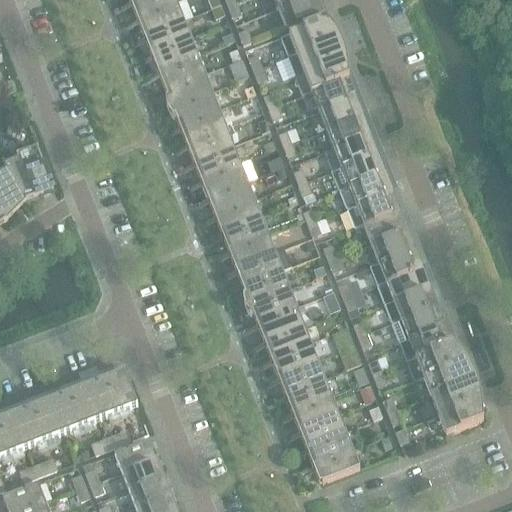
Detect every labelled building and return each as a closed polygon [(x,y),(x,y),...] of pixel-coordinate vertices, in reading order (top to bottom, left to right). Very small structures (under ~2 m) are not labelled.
[(134,0),(128,2),(130,8),(136,23),(177,7),(174,0),(134,0)] [(206,0),(212,13),(221,9),(217,0),(206,0)] [(223,0),(228,11),(237,7),(234,0),(223,0)] [(273,0),(279,13),(311,0),(273,0)] [(316,0),(311,0),(279,13),(287,33),(324,18),(323,16),(324,13),(324,10),(322,7),(319,6),(316,0)] [(136,23),(137,25),(143,40),(184,25),(177,7),(136,23)] [(237,7),(228,11),(233,24),(242,20),(237,7)] [(221,9),(212,13),(216,23),(225,19),(221,9)] [(297,58),(339,42),(338,40),(335,35),(332,32),(330,28),(327,25),(326,24),(281,42),(288,62),(297,58)] [(143,40),(144,43),(150,58),(191,42),(184,25),(143,40)] [(243,50),(252,46),(247,34),(238,37),(243,50)] [(235,46),(231,36),(222,40),(226,49),(235,46)] [(150,58),(151,61),(157,76),(198,60),(191,42),(150,58)] [(339,42),(297,58),(288,62),(296,81),(346,61),(344,54),(342,48),(339,42)] [(237,53),(229,57),(233,67),(241,63),(237,53)] [(157,76),(164,94),(205,78),(198,60),(157,76)] [(253,76),(263,72),(258,60),(248,63),(253,76)] [(311,96),(349,82),(349,81),(349,78),(348,75),(348,71),(347,64),(346,61),(296,81),(295,81),(302,100),(311,96)] [(249,81),(242,64),(231,68),(238,86),(249,81)] [(263,72),(253,76),(258,88),(267,84),(263,72)] [(164,94),(168,103),(166,103),(166,106),(166,108),(167,110),(167,112),(168,114),(212,96),(205,78),(164,94)] [(349,82),(311,96),(319,115),(359,100),(358,97),(357,95),(355,93),(354,91),(352,89),(349,82)] [(256,100),(253,91),(245,94),(248,103),(256,100)] [(175,121),(179,130),(219,114),(212,96),(168,114),(169,115),(170,117),(171,119),(172,120),(174,122),(175,121)] [(268,114),(277,110),(272,98),(263,101),(268,114)] [(359,100),(319,115),(326,134),(364,120),(361,113),(361,110),(361,107),(360,105),(360,102),(359,100)] [(277,110),(268,114),(273,126),(282,122),(277,110)] [(179,130),(180,133),(186,148),(226,132),(219,114),(179,130)] [(364,120),(326,134),(334,153),(374,138),(373,135),(371,133),(370,131),(368,129),(367,127),(364,120)] [(262,138),(270,135),(266,124),(257,127),(262,138)] [(186,148),(187,151),(192,166),(233,150),(226,132),(186,148)] [(283,152),(292,148),(287,135),(278,139),(283,152)] [(374,138),(334,153),(325,157),(332,176),(341,172),(379,158),(376,151),(376,148),(376,145),(375,143),(375,140),(374,138)] [(277,153),(274,145),(264,149),(267,157),(277,153)] [(292,148),(283,152),(288,164),(297,160),(292,148)] [(192,166),(200,184),(240,168),(233,150),(192,166)] [(3,166),(26,205),(54,194),(37,151),(17,160),(18,162),(5,167),(4,165),(3,166)] [(379,158),(341,172),(349,191),(389,176),(388,173),(386,171),(385,169),(383,167),(381,165),(379,158)] [(284,171),(281,162),(268,167),(271,176),(284,171)] [(26,205),(3,166),(2,166),(6,172),(0,175),(0,216),(6,226),(7,225),(7,224),(26,205)] [(200,184),(201,187),(207,202),(247,186),(240,168),(200,184)] [(298,190),(307,186),(302,173),(293,177),(298,190)] [(389,176),(349,191),(356,210),(393,196),(391,189),(391,186),(391,183),(390,181),(390,178),(389,176)] [(207,202),(208,205),(214,220),(254,204),(247,186),(207,202)] [(307,186),(298,190),(303,202),(312,198),(307,186)] [(393,196),(356,210),(347,214),(355,233),(364,229),(404,214),(403,211),(401,209),(400,207),(398,205),(396,203),(393,196)] [(298,207),(295,200),(288,203),(291,210),(298,207)] [(214,220),(215,223),(221,237),(261,222),(254,204),(214,220)] [(307,230),(317,226),(312,214),(302,217),(307,230)] [(404,214),(364,229),(371,249),(409,234),(406,227),(406,224),(406,221),(405,219),(405,216),(404,214)] [(221,237),(222,240),(228,255),(268,239),(261,222),(221,237)] [(317,226),(307,230),(312,242),(321,238),(317,226)] [(379,268),(419,252),(418,250),(417,248),(415,246),(413,244),(412,242),(409,234),(371,249),(379,268)] [(228,255),(229,258),(235,273),(275,257),(268,239),(228,255)] [(314,253),(311,246),(303,249),(306,256),(314,253)] [(328,266),(337,262),(332,250),(323,253),(328,266)] [(419,252),(379,268),(370,272),(377,291),(386,287),(424,272),(421,265),(421,263),(421,260),(420,257),(420,255),(419,252)] [(235,273),(236,276),(242,291),(282,275),(275,257),(235,273)] [(337,262),(328,266),(333,278),(342,275),(337,262)] [(424,272),(386,287),(377,291),(385,310),(434,290),(433,288),(431,286),(430,284),(428,282),(426,280),(424,272)] [(242,291),(245,300),(244,301),(244,303),(244,305),(244,307),(245,309),(245,311),(289,293),(282,275),(242,291)] [(338,292),(343,304),(352,300),(347,288),(338,292)] [(401,325),(439,310),(436,303),(436,301),(436,298),(435,295),(435,293),(434,290),(385,310),(392,329),(401,325)] [(253,319),(256,328),(296,312),(289,293),(245,311),(246,313),(247,314),(248,316),(250,318),(251,319),(253,319)] [(334,298),(323,302),(330,318),(340,314),(334,298)] [(343,304),(348,316),(357,313),(352,300),(343,304)] [(439,310),(401,325),(392,329),(400,348),(409,344),(449,328),(448,326),(446,324),(445,321),(443,319),(441,318),(439,310)] [(256,328),(257,330),(263,345),(303,330),(296,312),(256,328)] [(353,330),(358,342),(367,338),(362,326),(353,330)] [(449,328),(409,344),(400,348),(407,367),(416,363),(454,348),(453,348),(451,341),(451,338),(450,336),(450,333),(450,331),(449,328)] [(263,345),(264,348),(270,363),(310,347),(303,330),(263,345)] [(350,338),(348,333),(332,339),(339,357),(346,354),(355,351),(350,338)] [(358,342),(363,354),(372,351),(367,338),(358,342)] [(270,363),(277,381),(317,365),(310,347),(270,363)] [(454,348),(416,363),(407,367),(415,386),(424,382),(467,365),(463,360),(461,357),(459,354),(454,348)] [(362,369),(357,358),(355,351),(346,354),(339,357),(346,375),(351,373),(354,372),(362,369)] [(368,368),(373,380),(382,376),(377,364),(368,368)] [(277,381),(278,384),(284,399),(324,383),(317,365),(277,381)] [(470,371),(467,365),(424,382),(431,401),(476,383),(473,377),(470,371)] [(138,410),(122,370),(102,378),(86,384),(101,424),(138,410)] [(369,386),(363,372),(353,376),(359,390),(369,386)] [(382,376),(373,380),(378,392),(387,389),(382,376)] [(284,399),(285,402),(291,417),(331,401),(324,383),(284,399)] [(478,390),(476,383),(431,401),(439,420),(481,403),(480,397),(478,390)] [(86,384),(73,389),(50,398),(65,438),(101,424),(86,384)] [(370,391),(361,395),(366,408),(376,404),(370,391)] [(50,398),(27,407),(14,412),(29,452),(65,438),(50,398)] [(291,417),(292,420),(298,435),(339,419),(331,401),(291,417)] [(383,406),(388,418),(397,414),(392,402),(383,406)] [(481,403),(439,420),(446,440),(484,425),(483,424),(483,417),(483,410),(481,403)] [(374,425),(383,422),(378,411),(369,415),(374,425)] [(14,412),(0,417),(0,463),(29,452),(14,412)] [(388,418),(392,430),(402,427),(397,414),(388,418)] [(298,435),(299,438),(305,453),(346,437),(339,419),(298,435)] [(395,437),(400,450),(409,446),(404,433),(395,437)] [(124,437),(116,440),(120,450),(128,447),(124,437)] [(305,453),(306,456),(312,470),(353,455),(346,437),(305,453)] [(116,440),(108,443),(112,453),(120,450),(116,440)] [(392,451),(389,442),(382,445),(386,454),(392,451)] [(108,443),(100,446),(104,456),(112,453),(108,443)] [(115,458),(122,477),(158,463),(151,444),(148,445),(115,458)] [(100,446),(92,449),(96,459),(104,456),(100,446)] [(320,489),(323,488),(360,473),(353,455),(312,470),(320,489)] [(158,463),(122,477),(129,495),(165,481),(158,463)] [(53,464),(44,467),(48,477),(56,474),(53,464)] [(44,467),(36,470),(40,481),(48,477),(44,467)] [(36,470),(28,473),(32,484),(40,481),(36,470)] [(28,473),(20,476),(24,487),(32,484),(28,473)] [(91,489),(99,486),(95,475),(86,479),(91,489)] [(77,495),(85,491),(81,481),(73,484),(77,495)] [(165,481),(129,495),(135,511),(137,511),(172,499),(165,481)] [(412,488),(416,497),(430,491),(426,482),(412,488)] [(99,486),(91,489),(95,500),(103,497),(99,486)] [(31,511),(46,507),(38,488),(4,501),(2,501),(6,511),(31,511)] [(85,491),(77,495),(81,505),(89,502),(85,491)] [(176,511),(172,499),(137,511),(176,511)]
